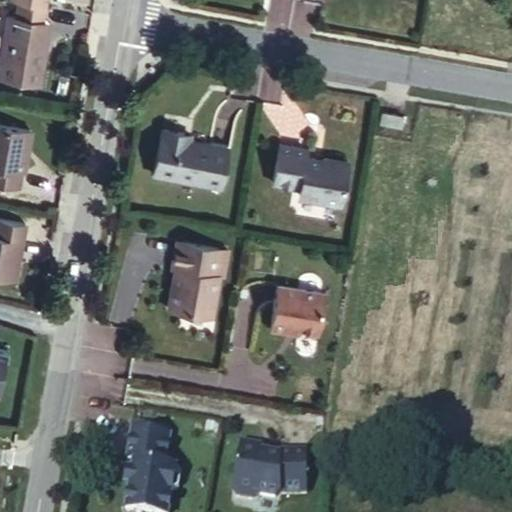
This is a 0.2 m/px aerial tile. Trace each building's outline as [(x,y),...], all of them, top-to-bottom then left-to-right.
[(6,13),(0,50),(0,77),(38,84),(44,48),(39,47),(44,19),(41,19),(44,3),(23,0),(16,0),(14,14),(6,13)] [(49,20),(44,19),(39,47),(44,48),(49,20)] [(0,181),(16,185),(19,169),(22,169),(25,152),(23,152),(27,126),(0,121),(0,181)] [(155,127),(146,172),(213,185),(221,146),(183,138),(184,132),(155,127)] [(299,148),(271,143),(264,180),(291,185),(290,195),(331,203),(339,160),(315,156),(315,158),(297,155),(299,148)] [(0,274),(13,277),(17,256),(12,255),(15,236),(20,237),(23,220),(0,215),(0,274)] [(212,246),(170,238),(165,266),(170,266),(167,280),(166,280),(161,306),(204,313),(211,272),(207,272),(212,246)] [(211,272),(215,273),(219,247),(212,246),(207,272),(211,272)] [(269,282),(261,325),(289,330),(290,326),(309,329),(316,290),(269,282)] [(165,434),(126,428),(120,458),(127,459),(119,510),(134,511),(161,511),(165,490),(171,491),(175,471),(169,470),(170,466),(159,464),(165,434)] [(254,442),(234,438),(225,493),(244,497),(250,493),(267,496),(272,491),(298,491),(297,447),(270,447),(270,449),(258,448),(254,442)]
